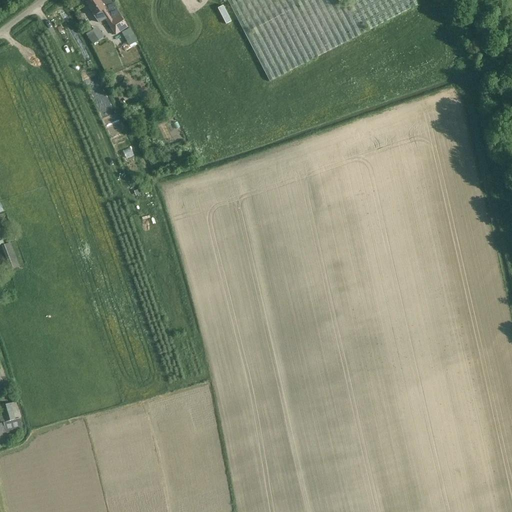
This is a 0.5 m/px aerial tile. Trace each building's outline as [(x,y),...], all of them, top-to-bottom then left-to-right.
[(99,0),(90,0),(86,3),(99,23),(105,19),(116,36),(128,28),(109,0),(100,0),(100,1),(99,0)] [(137,42),(130,28),(122,33),(129,46),(137,42)] [(123,98),(125,102),(132,98),(127,89),(117,95),(119,100),(123,98)] [(147,182),(140,184),(142,192),(149,190),(147,182)] [(19,266),(10,243),(1,247),(10,270),(19,266)] [(0,423),(0,444),(10,440),(7,434),(13,433),(23,430),(20,419),(22,418),(19,409),(18,409),(16,402),(11,403),(0,406),(3,416),(0,417),(0,419),(1,423),(0,423)]
